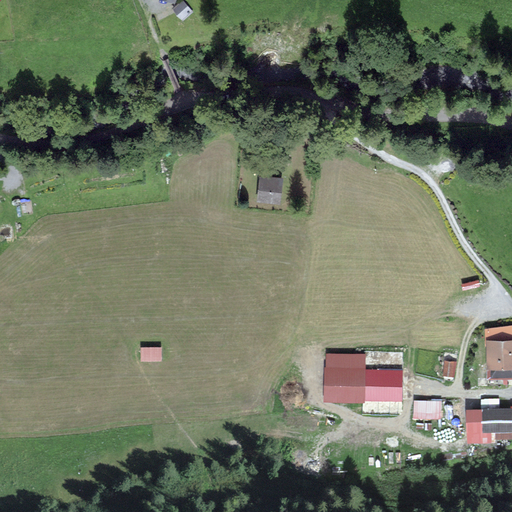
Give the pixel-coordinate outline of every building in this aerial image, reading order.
[(183,19),(192,12),(186,5),(183,2),(174,9),(177,12),(183,19)] [(281,179),(261,177),(259,200),(279,202),(281,179)] [(511,329),(485,329),(485,345),(488,345),(488,368),(490,368),(490,377),(511,376),(511,329)] [(162,359),(163,344),(142,343),(141,359),(162,359)] [(454,363),(446,362),(445,375),(453,375),(454,363)] [(401,399),(401,370),(326,368),(325,400),(363,401),(363,398),(401,399)] [(414,416),(442,417),(443,398),(414,397),(414,416)] [(511,409),(467,410),(468,443),(498,442),(498,437),(511,436),(511,431),(511,430),(511,406),(511,409)]
